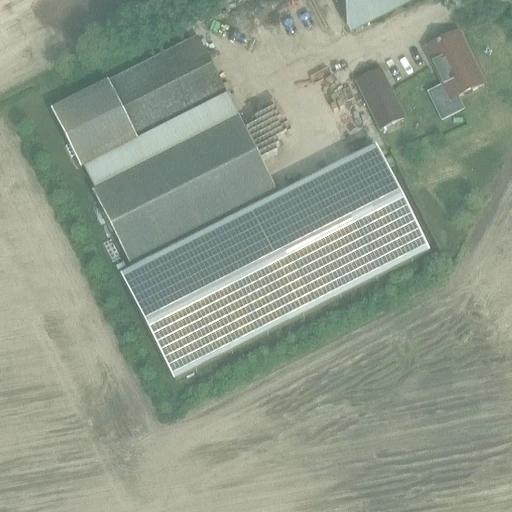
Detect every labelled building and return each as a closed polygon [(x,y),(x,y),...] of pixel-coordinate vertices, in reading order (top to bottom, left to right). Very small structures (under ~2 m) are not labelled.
[(336,0),(353,33),(419,0),(336,0)] [(451,102),(466,95),(483,86),(458,35),(426,51),(451,102)] [(52,115),(82,173),(231,98),(201,39),(52,115)] [(380,71),(357,82),(381,132),(404,120),(380,71)] [(134,270),(280,196),(242,122),(96,196),(134,270)] [(378,151),(122,280),(176,385),(431,256),(378,151)]
